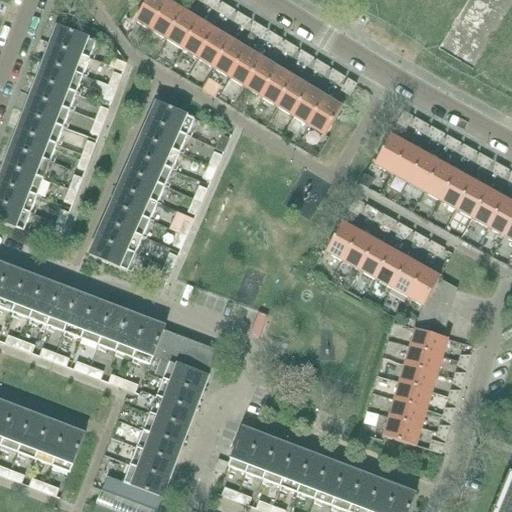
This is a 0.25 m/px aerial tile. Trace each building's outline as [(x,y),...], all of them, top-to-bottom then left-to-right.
[(151,32),(169,3),(163,0),(148,0),(135,23),(151,32)] [(212,10),(219,3),(213,0),(205,0),(204,4),(212,10)] [(492,71),(511,34),(511,0),(480,0),(453,50),(492,71)] [(167,42),(185,13),(169,3),(151,32),(167,42)] [(228,19),(234,13),(222,5),(219,14),(228,19)] [(183,52),(201,23),(185,13),(167,42),(183,52)] [(244,29),(250,22),(238,15),(235,23),(244,29)] [(199,61),(216,32),(201,23),(183,52),(199,61)] [(260,38),(266,32),(254,24),(251,33),(260,38)] [(89,61),(96,43),(57,28),(51,46),(89,61)] [(214,71),(232,41),(216,32),(199,61),(214,71)] [(275,48),(282,41),(269,34),(267,43),(275,48)] [(230,80),(248,51),(232,41),(214,71),(230,80)] [(291,57),(298,51),(285,44),(282,52),(291,57)] [(83,78),(89,61),(51,46),(44,63),(83,78)] [(246,90),(263,61),(248,51),(230,80),(246,90)] [(307,67),(313,61),(301,53),(298,62),(307,67)] [(123,74),(126,66),(113,61),(115,62),(112,69),(123,74)] [(261,99),(279,70),(263,61),(246,90),(261,99)] [(76,95),(83,78),(44,63),(38,80),(76,95)] [(323,77),(329,70),(317,63),(314,71),(323,77)] [(277,109),(295,80),(279,70),(261,99),(277,109)] [(338,86),(345,80),(332,72),(330,81),(338,86)] [(121,78),(120,80),(113,77),(109,88),(116,91),(121,78)] [(70,112),(76,95),(38,80),(31,98),(70,112)] [(293,118),(310,89),(295,80),(277,109),(293,118)] [(350,97),(356,86),(348,82),(342,92),(350,97)] [(112,104),(116,91),(109,88),(104,99),(112,102),(111,104),(112,104)] [(308,128),(326,99),(310,89),(293,118),(308,128)] [(63,129),(70,112),(31,98),(24,115),(63,129)] [(325,138),(342,109),(326,99),(308,128),(325,138)] [(187,138),(195,121),(157,104),(149,121),(187,138)] [(108,112),(107,114),(100,111),(95,122),(103,125),(108,112)] [(406,130),(412,119),(404,114),(397,125),(406,130)] [(57,147),(63,129),(24,115),(18,132),(57,147)] [(180,155),(187,138),(149,121),(142,138),(180,155)] [(422,134),(428,128),(415,121),(413,129),(422,134)] [(98,138),(103,125),(95,122),(91,133),(99,136),(98,138)] [(438,143),(444,137),(431,130),(429,138),(438,143)] [(50,164),(57,147),(18,132),(11,149),(50,164)] [(408,146),(391,137),(375,167),(391,176),(408,146)] [(172,172),(180,155),(142,138),(134,155),(172,172)] [(454,152),(460,146),(447,139),(445,147),(454,152)] [(229,141),(228,143),(221,140),(216,151),(224,154),(229,141)] [(95,146),(94,149),(87,146),(82,157),(90,160),(95,147),(95,146)] [(408,185),(424,155),(408,146),(391,176),(408,185)] [(470,161),(476,155),(464,148),(461,156),(470,161)] [(44,181),(50,164),(11,149),(5,166),(44,181)] [(165,188),(172,172),(134,155),(127,172),(165,188)] [(423,194),(440,164),(424,155),(408,185),(423,194)] [(486,170),(492,164),(480,156),(477,165),(486,170)] [(85,173),(90,160),(82,157),(78,168),(86,171),(85,173)] [(222,158),(221,160),(213,157),(209,168),(216,171),(222,158)] [(440,203),(456,173),(440,164),(423,194),(440,203)] [(502,179),(508,172),(496,165),(493,174),(502,179)] [(0,184),(37,198),(44,181),(5,166),(0,178),(0,184)] [(211,184),(216,171),(209,168),(204,178),(211,182),(210,184),(211,184)] [(157,206),(165,188),(127,172),(119,189),(157,206)] [(456,212),(472,182),(456,173),(440,203),(456,212)] [(82,181),(81,183),(73,180),(69,191),(77,194),(82,181)] [(472,221),(488,191),(472,182),(456,212),(472,221)] [(0,203),(31,215),(37,198),(0,184),(0,203)] [(150,222),(157,206),(119,189),(112,206),(150,222)] [(72,207),(77,194),(69,191),(65,202),(73,205),(72,207)] [(207,192),(206,194),(199,191),(194,201),(201,205),(207,192)] [(488,230),(504,200),(488,191),(472,221),(488,230)] [(504,239),(511,223),(511,204),(504,200),(488,230),(504,239)] [(196,218),(201,205),(194,201),(189,212),(196,215),(195,217),(196,218)] [(357,217),(363,206),(355,202),(349,212),(357,217)] [(0,224),(24,234),(31,215),(0,203),(0,224)] [(143,239),(150,222),(112,206),(105,222),(143,239)] [(373,222),(379,215),(367,208),(364,217),(373,222)] [(69,215),(68,218),(60,215),(56,226),(64,229),(69,216),(69,215)] [(389,231),(396,224),(383,217),(381,226),(389,231)] [(135,256),(143,239),(105,222),(97,239),(135,256)] [(192,225),(191,228),(184,224),(179,235),(187,238),(192,226),(192,225)] [(343,263),(359,234),(343,224),(326,254),(343,263)] [(59,242),(64,229),(56,226),(52,237),(59,239),(59,242)] [(406,240),(412,233),(399,226),(397,235),(406,240)] [(359,272),(375,243),(359,234),(343,263),(359,272)] [(181,251),(187,238),(179,235),(174,246),(182,249),(181,251)] [(422,249),(428,242),(415,235),(413,244),(422,249)] [(127,274),(135,256),(97,239),(89,257),(127,274)] [(375,281),(392,252),(375,243),(359,272),(375,281)] [(438,258),(444,251),(431,244),(429,253),(438,258)] [(391,290),(407,261),(392,252),(375,281),(391,290)] [(177,259),(176,261),(169,258),(164,269),(172,272),(178,259),(177,259)] [(407,299),(424,270),(407,261),(391,290),(407,299)] [(0,294),(10,269),(0,265),(0,294)] [(0,309),(12,314),(27,276),(10,269),(0,294),(0,309)] [(166,285),(172,272),(164,269),(160,280),(167,283),(166,285)] [(440,279),(424,270),(407,299),(422,308),(429,297),(438,282),(440,279)] [(29,321),(44,282),(27,276),(12,314),(29,321)] [(47,327),(61,289),(44,282),(29,321),(47,327)] [(444,286),(440,283),(438,282),(429,297),(452,304),(455,291),(444,286)] [(64,334),(79,295),(61,289),(47,327),(64,334)] [(81,341),(96,302),(79,295),(64,334),(81,341)] [(448,316),(452,304),(429,297),(422,308),(448,316)] [(98,347),(113,308),(96,302),(81,341),(98,347)] [(115,354),(130,315),(113,308),(98,347),(115,354)] [(445,327),(448,316),(422,308),(419,320),(445,327)] [(133,360),(147,322),(130,315),(115,354),(133,360)] [(441,340),(441,339),(445,327),(419,320),(415,332),(441,340)] [(150,367),(154,358),(163,334),(165,328),(147,322),(133,360),(150,367)] [(441,339),(441,340),(415,332),(410,350),(442,360),(448,341),(441,339)] [(191,345),(163,334),(154,358),(170,364),(206,377),(210,367),(215,354),(191,345)] [(18,351),(21,343),(10,339),(7,346),(5,346),(18,351)] [(48,341),(45,352),(72,360),(76,349),(48,341)] [(29,355),(32,347),(21,343),(18,351),(31,356),(29,355)] [(437,377),(442,360),(410,350),(404,367),(437,377)] [(53,364),(56,356),(45,352),(42,360),(40,359),(53,364)] [(80,352),(77,362),(103,371),(106,360),(80,352)] [(64,368),(67,361),(56,356),(53,364),(66,369),(64,368)] [(466,372),(470,358),(461,358),(458,368),(466,372)] [(209,378),(206,377),(170,364),(163,382),(202,396),(209,378)] [(87,377),(90,369),(79,365),(76,373),(74,372),(87,377)] [(432,395),(437,377),(404,367),(399,385),(432,395)] [(98,381),(101,374),(90,369),(87,377),(100,382),(98,381)] [(461,390),(465,376),(456,376),(453,385),(461,390)] [(122,390),(125,383),(114,378),(111,386),(109,385),(108,385),(122,390)] [(195,413),(202,396),(163,382),(157,399),(195,413)] [(133,394),(136,387),(125,383),(122,390),(135,395),(133,394)] [(427,412),(432,395),(399,385),(394,403),(427,412)] [(455,408),(459,394),(450,393),(447,403),(455,408)] [(189,431),(195,413),(157,399),(150,416),(189,431)] [(0,447),(1,448),(16,410),(0,403),(0,447)] [(422,430),(427,412),(394,403),(389,420),(422,430)] [(18,455),(33,416),(16,410),(1,448),(18,455)] [(450,425),(454,411),(445,411),(442,421),(450,425)] [(35,461),(50,423),(33,416),(18,455),(35,461)] [(182,448),(189,431),(150,416),(144,433),(182,448)] [(416,448),(422,430),(389,420),(383,439),(416,448)] [(52,468),(67,429),(50,423),(35,461),(52,468)] [(70,475),(85,436),(67,429),(52,468),(70,475)] [(445,443),(449,429),(440,429),(437,438),(445,443)] [(246,475),(261,436),(243,430),(229,466),(228,468),(246,475)] [(176,465),(182,448),(144,433),(137,450),(176,465)] [(263,482),(278,443),(261,436),(246,475),(263,482)] [(280,488),(295,450),(278,443),(263,482),(280,488)] [(441,456),(444,447),(432,443),(429,452),(441,456)] [(169,482),(176,465),(137,450),(131,467),(169,482)] [(297,495),(312,456),(295,450),(280,488),(297,495)] [(314,501),(329,463),(312,456),(297,495),(314,501)] [(229,466),(226,465),(219,463),(216,472),(225,475),(228,468),(229,466)] [(332,508),(347,469),(329,463),(314,501),(332,508)] [(162,500),(169,482),(131,467),(124,485),(161,500),(162,500)] [(0,477),(8,481),(11,473),(0,469),(0,477)] [(342,511),(349,511),(364,476),(347,469),(332,508),(342,511)] [(19,485),(22,477),(11,473),(8,481),(21,486),(19,485)] [(369,511),(381,482),(364,476),(349,511),(369,511)] [(511,511),(511,476),(496,511),(511,511)] [(124,485),(124,486),(108,480),(102,493),(152,511),(156,511),(161,500),(124,485)] [(42,494),(45,486),(34,482),(31,490),(29,489),(42,494)] [(388,511),(398,489),(381,482),(369,511),(388,511)] [(53,498),(56,491),(45,486),(42,494),(55,499),(56,499),(53,498)] [(409,511),(416,496),(398,489),(388,511),(409,511)] [(235,503),(238,495),(227,491),(224,499),(222,498),(235,503)] [(246,507),(249,500),(238,495),(235,503),(248,508),(246,507)]
